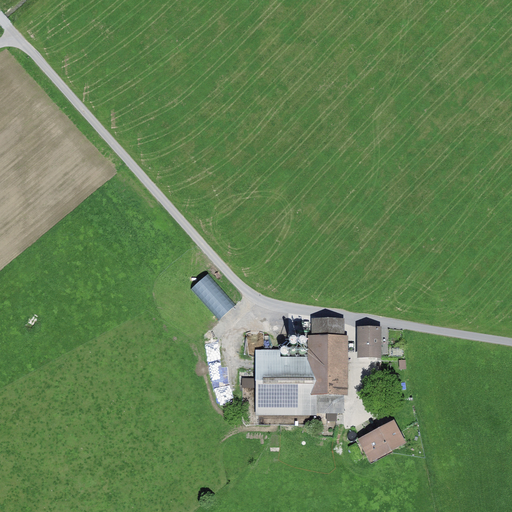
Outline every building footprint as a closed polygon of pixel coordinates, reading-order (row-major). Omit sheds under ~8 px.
[(286,351),(254,350),(254,379),(254,389),(254,416),(317,417),(317,414),(326,414),(337,414),(344,414),(344,396),(348,396),(348,337),(344,337),(344,320),(312,320),(312,336),(308,336),(308,357),(286,357),(286,351)] [(381,328),(358,328),(357,359),(381,359),(381,328)] [(254,389),(254,379),(242,379),(242,388),(254,389)] [(337,414),(326,414),(327,422),(337,422),(337,414)] [(393,424),(358,442),(370,465),(405,446),(393,424)]
